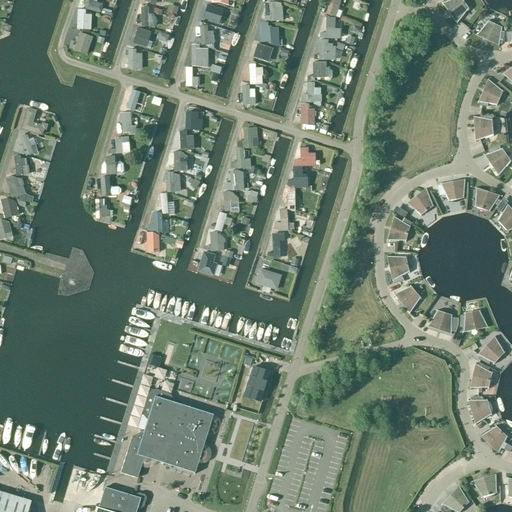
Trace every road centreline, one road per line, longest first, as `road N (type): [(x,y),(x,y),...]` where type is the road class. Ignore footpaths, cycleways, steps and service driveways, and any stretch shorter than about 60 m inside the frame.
road 1 (residential): [(356,149),(61,54)]
road 2 (residential): [(415,334),(382,288),(381,216),(419,180),(466,166)]
road 3 (residential): [(294,368),(356,149)]
road 4 (residential): [(484,460),(461,406),(465,377),(457,352),(415,334)]
road 5 (residential): [(294,368),(252,511)]
road 6 (residential): [(356,149),(358,116),(391,11)]
